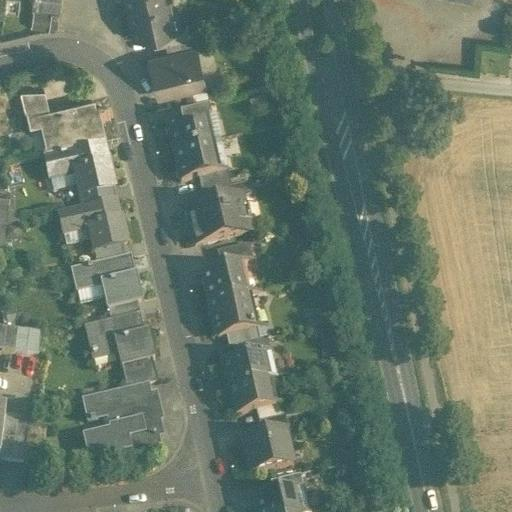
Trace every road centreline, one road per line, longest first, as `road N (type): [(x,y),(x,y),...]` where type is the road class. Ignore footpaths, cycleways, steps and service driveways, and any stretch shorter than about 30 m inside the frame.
road 1 (residential): [(216,486),(129,100),(116,73),(96,52),(72,43),(0,56)]
road 2 (tertiary): [(428,511),(314,0)]
road 3 (residential): [(0,511),(216,486)]
road 4 (track): [(511,93),(332,80)]
